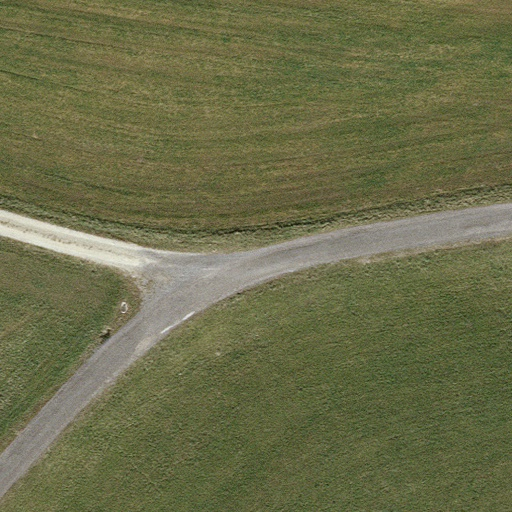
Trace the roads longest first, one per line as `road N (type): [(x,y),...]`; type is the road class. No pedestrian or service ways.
road 1 (track): [(0,482),(152,324),(211,285),(355,242),(511,216)]
road 2 (track): [(211,285),(0,219)]
